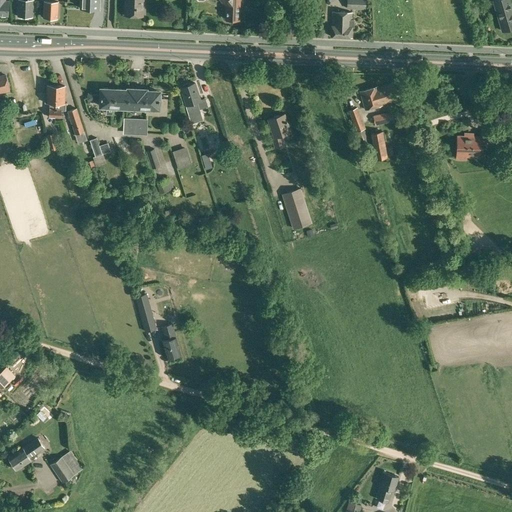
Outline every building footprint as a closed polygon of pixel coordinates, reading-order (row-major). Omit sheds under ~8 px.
[(5,0),(0,0),(0,15),(8,16),(9,1),(5,1),(5,0)] [(32,0),(18,0),(18,16),(32,16),(32,0)] [(57,1),(56,0),(48,0),(49,0),(44,0),(43,17),(57,18),(58,1),(57,1)] [(81,0),(81,8),(98,9),(98,0),(81,0)] [(125,0),(125,15),(143,16),(143,0),(125,0)] [(197,0),(197,1),(203,1),(203,0),(220,0),(226,7),(225,20),(240,20),(240,0),(197,0)] [(366,9),(365,0),(347,0),(347,9),(366,9)] [(502,31),(511,28),(511,10),(509,0),(495,0),(493,1),(502,31)] [(354,27),(354,20),(352,20),(352,12),(333,11),(332,25),(331,25),(330,36),(352,37),(352,27),(354,27)] [(0,92),(9,90),(5,75),(0,76),(0,92)] [(195,83),(189,85),(189,84),(187,83),(183,84),(182,86),(183,87),(181,88),(187,106),(192,122),(201,119),(198,109),(208,106),(205,97),(201,99),(195,83)] [(396,100),(392,84),(378,88),(377,86),(360,91),(365,109),(396,100)] [(64,103),(65,86),(47,85),(47,93),(46,93),(45,102),(49,103),(49,117),(62,118),(62,103),(64,103)] [(116,109),(116,106),(117,90),(102,89),(101,106),(107,106),(107,113),(114,113),(114,109),(116,109)] [(129,107),(130,89),(128,89),(128,90),(117,90),(116,106),(129,107)] [(146,111),(146,108),(147,91),(146,91),(146,90),(130,89),(129,107),(145,108),(144,111),(146,111)] [(159,92),(147,91),(146,108),(146,111),(146,113),(167,114),(168,97),(159,97),(159,92)] [(360,144),(368,141),(363,129),(366,128),(358,107),(348,110),(356,132),(360,144)] [(75,134),(85,131),(77,108),(67,111),(75,134)] [(375,125),(392,121),(389,112),(373,115),(375,125)] [(275,149),(286,145),(282,134),(291,132),(285,113),(268,119),(270,126),(268,127),(275,149)] [(408,116),(413,132),(418,130),(414,114),(408,116)] [(147,135),(148,119),(124,118),(123,134),(147,135)] [(422,123),(421,123),(422,134),(423,134),(423,135),(430,134),(428,122),(426,122),(422,123)] [(375,159),(387,157),(383,130),(370,132),(375,159)] [(490,143),(491,131),(483,131),(483,136),(473,136),(473,133),(465,133),(465,136),(457,135),(456,158),(466,159),(466,156),(479,157),(480,142),(490,143)] [(50,150),(58,148),(55,132),(46,134),(50,150)] [(100,145),(97,137),(90,140),(95,156),(93,157),(96,166),(106,163),(103,154),(111,151),(108,142),(100,145)] [(427,150),(425,150),(426,154),(432,153),(432,154),(436,153),(436,151),(437,151),(436,143),(432,143),(426,144),(427,150)] [(187,146),(173,151),(178,168),(192,164),(187,146)] [(152,169),(161,166),(155,148),(146,151),(152,169)] [(160,193),(168,190),(164,178),(156,181),(160,193)] [(293,229),(312,222),(301,187),(281,194),(293,229)] [(414,275),(424,273),(437,271),(436,264),(413,268),(414,275)] [(291,274),(293,280),(301,278),(299,272),(291,274)] [(414,291),(458,283),(456,272),(412,279),(414,291)] [(261,301),(262,300),(270,298),(267,284),(256,284),(261,301)] [(156,329),(146,294),(135,297),(146,332),(156,329)] [(437,317),(448,316),(447,305),(435,307),(437,317)] [(167,357),(180,354),(176,337),(172,323),(162,326),(166,340),(162,341),(167,357)] [(0,387),(1,389),(16,376),(7,366),(0,372),(0,387)] [(41,450),(45,447),(38,437),(34,440),(23,448),(23,447),(9,457),(17,470),(31,460),(30,457),(41,450)] [(62,482),(83,469),(70,450),(50,464),(62,482)] [(395,490),(399,476),(385,472),(381,486),(380,486),(377,499),(388,502),(392,490),(395,490)] [(359,511),(361,504),(349,501),(345,511),(359,511)]
